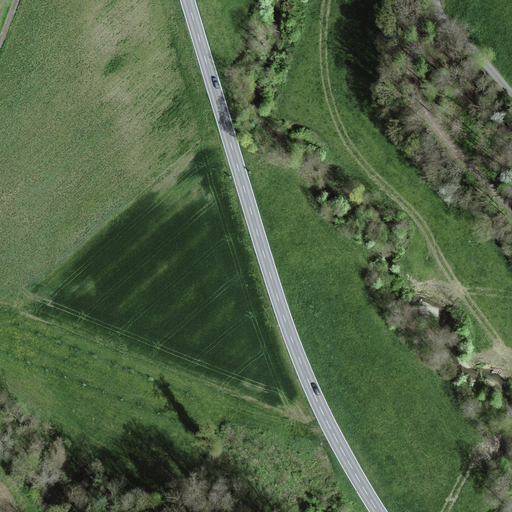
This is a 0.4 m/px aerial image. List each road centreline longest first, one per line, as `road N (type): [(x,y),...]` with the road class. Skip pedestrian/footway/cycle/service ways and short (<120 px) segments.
road 1 (secondary): [(378,511),(304,372),(187,0)]
road 2 (unclassified): [(432,0),(511,96)]
